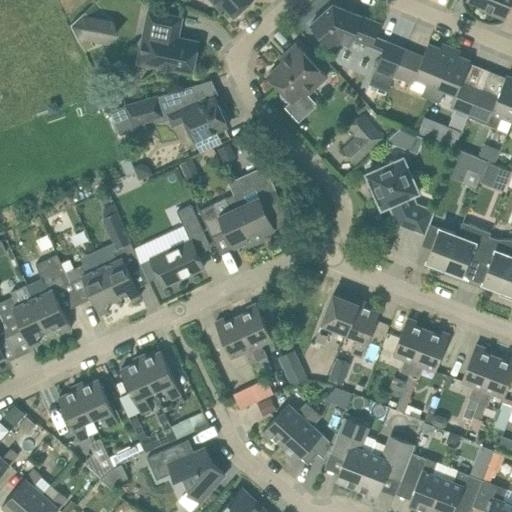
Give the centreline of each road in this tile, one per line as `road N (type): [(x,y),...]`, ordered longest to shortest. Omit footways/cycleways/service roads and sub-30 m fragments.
road 1 (residential): [(0,394),(328,247)]
road 2 (residential): [(328,247),(339,234),(336,194),(256,114),(244,83),(250,48),(303,0)]
road 3 (residential): [(328,247),(376,287),(511,338)]
road 4 (residential): [(511,53),(374,0)]
road 5 (residential): [(316,510),(242,451),(220,409)]
